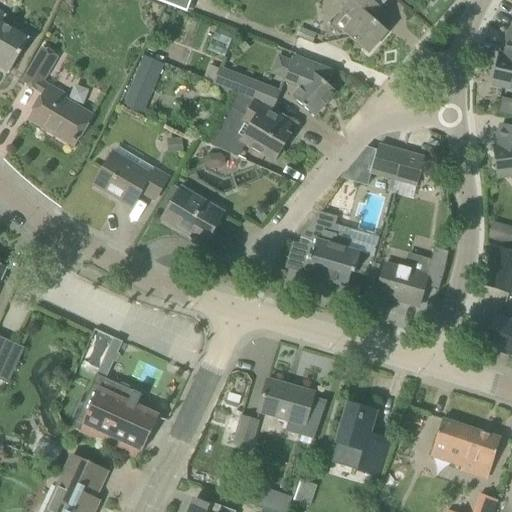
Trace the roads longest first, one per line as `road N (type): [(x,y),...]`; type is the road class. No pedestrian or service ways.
road 1 (residential): [(252,288),(280,233),(374,126),(456,112)]
road 2 (tertiary): [(239,316),(72,239),(38,219),(0,180)]
road 3 (tertiary): [(433,367),(462,245),(456,112)]
road 4 (residential): [(144,511),(239,316)]
road 5 (tertiary): [(433,367),(239,316)]
